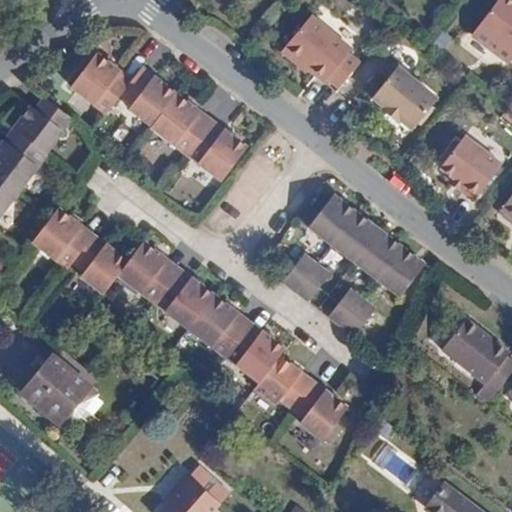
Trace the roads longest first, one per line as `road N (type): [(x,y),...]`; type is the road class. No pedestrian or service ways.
road 1 (residential): [(511,288),(309,136)]
road 2 (residential): [(309,136),(147,0)]
road 3 (residential): [(309,136),(223,261)]
road 4 (residential): [(223,261),(105,176)]
road 5 (residential): [(223,261),(332,347)]
road 6 (residential): [(107,0),(0,67)]
